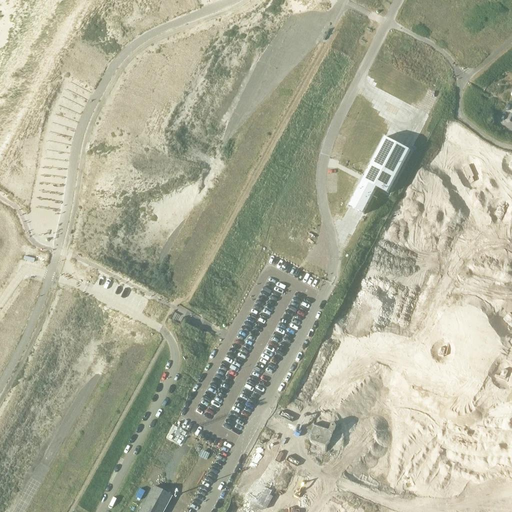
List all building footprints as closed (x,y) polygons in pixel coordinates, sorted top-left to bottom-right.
[(453,142),(449,146),(460,158),(467,152),(462,146),(465,143),(468,140),(457,128),(454,131),(451,138),(456,140),(453,142)] [(384,137),(348,206),(364,215),(377,189),(388,194),(410,151),(384,137)] [(445,150),(422,167),(433,181),(439,176),(435,171),(445,163),(450,169),(456,165),(445,150)] [(486,159),(483,168),(504,177),(511,161),(495,154),(492,162),(486,159)] [(418,174),(402,193),(414,203),(417,199),(415,197),(425,186),(427,187),(430,184),(418,174)] [(457,181),(457,193),(457,196),(462,196),(462,194),(465,194),(465,192),(474,193),(474,194),(477,194),(477,197),(482,197),(482,194),(482,182),(457,181)] [(486,195),(484,198),(488,201),(490,198),(492,200),(493,199),(501,204),(500,206),(503,207),(501,209),(505,212),(507,209),(511,201),(511,198),(493,185),(486,195)] [(444,186),(426,204),(434,212),(435,212),(437,215),(440,211),(438,210),(440,208),(439,206),(446,200),(447,201),(449,199),(451,200),(454,197),(452,195),(444,186)] [(397,203),(394,228),(409,230),(410,226),(407,224),(409,210),(412,210),(412,205),(397,203)] [(421,216),(419,241),(431,242),(434,242),(434,238),(432,237),(432,234),(430,234),(431,224),(433,225),(433,222),(436,222),(436,217),(433,217),(421,216)] [(478,230),(472,241),(495,252),(500,241),(501,238),(497,236),(496,239),(493,238),(493,239),(484,235),(485,233),(482,232),(483,229),(479,228),(478,231),(478,230)] [(464,240),(456,252),(470,261),(478,250),(464,240)] [(508,240),(503,241),(504,244),(506,256),(511,254),(511,243),(511,244),(511,242),(508,243),(508,240)] [(400,241),(394,253),(409,261),(415,248),(400,241)] [(511,262),(493,256),(487,274),(494,277),(497,269),(508,273),(506,279),(511,280),(511,262)] [(457,270),(455,273),(459,275),(460,273),(463,275),(464,273),(472,279),(471,280),(473,282),(472,284),(475,287),(477,284),(484,274),(464,260),(457,270)] [(368,262),(360,277),(374,285),(386,265),(379,261),(375,266),(368,262)] [(415,264),(412,289),(424,290),(427,290),(428,286),(425,285),(426,282),(424,282),(425,272),(427,273),(427,270),(430,270),(430,265),(427,265),(415,264)] [(500,296),(500,299),(504,299),(505,297),(508,297),(508,295),(511,296),(511,284),(502,283),(500,295),(500,296)] [(390,293),(382,293),(384,312),(412,310),(410,293),(402,293),(403,300),(390,301),(390,293)] [(425,296),(417,306),(437,321),(445,311),(444,311),(446,308),(443,306),(441,308),(439,306),(438,307),(430,301),(431,300),(429,298),(430,296),(427,293),(425,296)] [(351,300),(345,316),(356,321),(363,305),(351,300)] [(453,308),(449,309),(450,312),(453,324),(477,317),(474,306),(473,303),(469,304),(470,306),(467,307),(467,309),(458,311),(457,310),(454,311),(453,308)] [(483,312),(474,326),(486,334),(495,319),(483,312)] [(414,322),(401,325),(406,342),(418,339),(414,322)] [(376,327),(371,340),(388,346),(392,333),(376,327)] [(501,330),(493,330),(494,349),(511,347),(511,336),(501,338),(501,330)] [(446,331),(439,332),(440,350),(468,348),(467,331),(459,332),(459,338),(447,339),(446,331)] [(325,345),(324,354),(341,356),(341,350),(342,346),(346,349),(350,343),(350,338),(334,337),(334,341),(333,345),(325,345)] [(444,361),(441,378),(464,382),(466,373),(459,372),(461,364),(444,361)] [(395,371),(381,374),(385,391),(399,387),(395,371)] [(426,373),(413,373),(413,390),(426,390),(426,373)] [(482,375),(472,389),(484,397),(494,383),(482,375)] [(370,383),(357,385),(359,402),(373,400),(370,383)] [(438,399),(437,403),(441,404),(442,401),(445,402),(445,400),(455,403),(454,405),(457,405),(456,408),(461,409),(462,406),(465,394),(441,388),(438,399)] [(511,390),(502,391),(503,404),(511,403),(511,390)] [(382,422),(380,426),(382,428),(391,436),(408,418),(399,410),(396,408),(393,411),(395,413),(393,415),(394,416),(388,423),(387,422),(384,424),(382,422)] [(416,431),(412,434),(424,445),(440,427),(429,416),(426,419),(428,422),(418,432),(416,431)] [(313,426),(309,436),(310,443),(322,446),(322,456),(326,456),(326,446),(329,443),(335,424),(333,423),(332,423),(330,424),(327,430),(313,426)] [(505,433),(492,442),(500,451),(511,441),(505,433)] [(361,450),(358,453),(361,455),(370,463),(385,443),(376,436),(373,434),(370,437),(373,439),(371,441),(372,442),(366,450),(365,449),(363,451),(361,450)] [(395,454),(392,457),(403,467),(420,449),(409,439),(406,442),(407,444),(397,455),(395,454)] [(471,445),(463,454),(475,464),(483,456),(471,445)] [(267,461),(239,511),(258,511),(282,469),(267,461)] [(374,476),(371,480),(383,490),(399,472),(388,461),(385,465),(386,467),(377,478),(374,476)] [(330,473),(326,476),(328,479),(335,489),(355,474),(348,464),(346,462),(342,464),(344,466),(342,468),(342,470),(335,475),(334,474),(331,476),(330,473)] [(454,464),(446,472),(458,483),(466,474),(454,464)] [(511,472),(499,472),(499,484),(511,484),(511,472)] [(437,482),(429,491),(441,501),(449,493),(437,482)] [(293,501),(290,505),(292,507),(296,511),(304,511),(318,498),(310,489),(309,490),(307,487),(304,490),(306,492),(304,494),(305,495),(298,502),(297,501),(295,503),(293,501)] [(341,502),(338,505),(343,511),(353,511),(367,502),(357,490),(354,493),(355,495),(344,504),(341,502)] [(496,491),(491,501),(504,509),(510,499),(496,491)] [(420,501),(413,509),(415,511),(431,511),(432,511),(420,501)]
